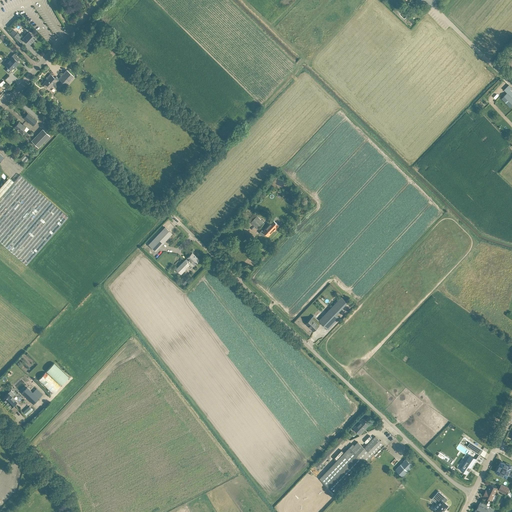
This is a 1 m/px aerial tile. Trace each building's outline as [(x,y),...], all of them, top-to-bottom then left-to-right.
[(29,44),(35,38),(29,32),(29,33),(27,31),(26,31),(24,32),(24,33),(24,34),(26,36),(24,38),(18,33),(15,37),(21,43),(24,39),(29,44)] [(12,56),(5,64),(11,70),(15,65),(16,66),(19,62),(17,61),(20,58),(14,53),(12,55),(12,56)] [(44,82),(42,85),(46,88),(48,86),(50,88),(53,85),(56,87),(61,81),(66,86),(74,77),(66,70),(59,78),(57,77),(56,79),(50,74),(47,76),(48,77),(44,82)] [(511,97),(507,92),(501,98),(510,108),(511,105),(511,97)] [(37,121),(27,112),(26,113),(27,114),(24,117),(33,125),(37,121)] [(24,129),(26,127),(23,123),(22,124),(19,121),(14,126),(21,132),(24,134),(27,132),(24,129)] [(38,147),(49,136),(42,129),(31,140),(38,147)] [(14,181),(9,177),(0,187),(0,241),(26,264),(68,217),(20,174),(14,181)] [(257,216),(256,217),(251,222),(258,229),(264,223),(257,216)] [(271,222),(265,228),(266,228),(263,231),(262,230),(260,232),(263,236),(265,233),(268,236),(276,228),(277,228),(280,226),(274,220),(271,223),(271,222)] [(155,251),(172,233),(165,226),(148,244),(155,251)] [(194,264),(199,259),(192,253),(178,266),(175,269),(181,274),(186,269),(185,268),(191,262),(194,264)] [(347,302),(341,297),(319,320),(317,323),(312,318),(306,324),(314,331),(319,325),(321,323),(328,329),(339,317),(336,314),(347,302)] [(46,371),(61,385),(69,376),(54,363),(46,371)] [(38,380),(52,394),(60,386),(46,372),(38,380)] [(39,398),(32,392),(34,390),(30,386),(28,388),(27,387),(21,393),(33,404),(39,398)] [(11,390),(8,392),(9,394),(3,399),(11,408),(17,402),(12,397),(15,394),(11,390)] [(29,406),(23,411),(26,415),(33,410),(32,410),(29,406)] [(369,424),(363,418),(354,428),(357,431),(358,432),(359,433),(364,427),(365,428),(369,424)] [(336,493),(365,463),(383,443),(375,436),(364,448),(358,442),(354,445),(353,444),(320,478),(336,493)] [(337,440),(314,463),(318,467),(319,468),(331,457),(329,455),(341,443),(337,440)] [(470,442),(467,446),(479,454),(482,450),(470,442)] [(460,469),(467,473),(476,460),(469,456),(460,469)] [(403,476),(413,465),(406,459),(396,469),(403,476)] [(511,465),(506,463),(506,464),(502,462),(500,463),(498,466),(495,471),(506,477),(510,469),(511,470),(511,473),(511,475),(511,476),(511,465)] [(494,494),(497,488),(490,484),(487,490),(486,490),(483,496),(491,500),(493,501),(495,500),(497,496),(496,495),(494,494)] [(506,493),(508,487),(501,484),(498,490),(506,493)] [(440,501),(433,510),(435,511),(442,511),(448,505),(445,502),(448,498),(439,490),(434,496),(440,501)] [(493,511),(495,508),(480,501),(478,505),(479,506),(478,508),(477,508),(475,511),(490,511),(491,511),(493,511)]
